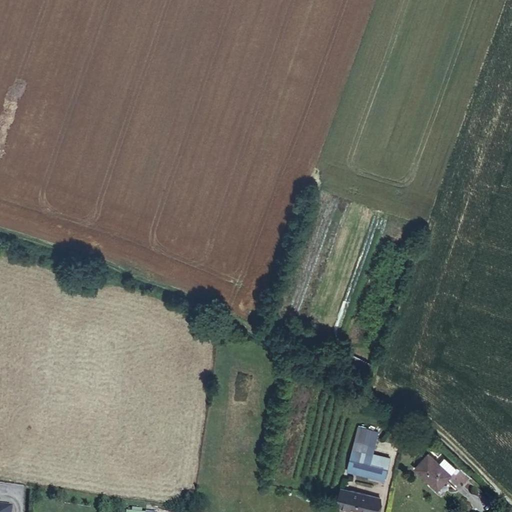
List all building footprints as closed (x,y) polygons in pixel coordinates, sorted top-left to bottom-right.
[(367,478),(371,455),(372,448),(353,445),(349,472),(357,473),(357,477),(367,478)] [(387,481),(390,458),(371,455),(367,478),(387,481)] [(449,477),(439,465),(429,455),(414,470),(435,491),(449,477)] [(456,470),(445,459),(439,465),(449,477),(456,470)] [(382,511),(384,501),(345,494),(344,499),(376,505),(375,511),(382,511)] [(375,511),(376,505),(344,499),(342,510),(353,511),(375,511)]
